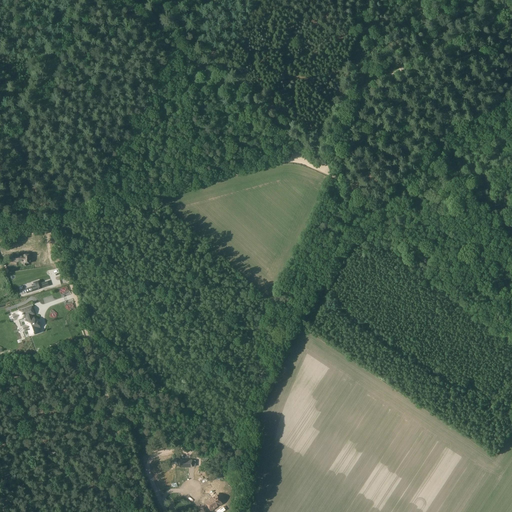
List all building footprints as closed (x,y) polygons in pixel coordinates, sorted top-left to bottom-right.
[(25,259),(19,261),(20,265),(22,269),(27,267),(28,271),(35,268),(39,267),(38,266),(41,265),(41,266),(43,265),(44,267),(51,265),(48,255),(36,259),(35,256),(29,258),(29,256),(24,258),(25,259)] [(35,286),(27,289),(28,293),(41,288),(39,285),(38,281),(34,283),(35,286)] [(11,339),(14,338),(0,286),(0,355),(3,354),(0,343),(0,321),(6,343),(11,341),(11,339)] [(16,313),(12,315),(14,320),(18,319),(18,320),(25,317),(26,320),(27,324),(26,325),(28,330),(29,330),(31,335),(38,333),(37,329),(38,329),(40,328),(38,322),(35,322),(34,319),(33,320),(32,318),(31,315),(34,314),(32,307),(20,311),(16,312),(16,313)] [(211,489),(202,488),(202,494),(209,494),(212,498),(205,502),(210,511),(221,504),(216,495),(215,496),(213,493),(211,489)]
